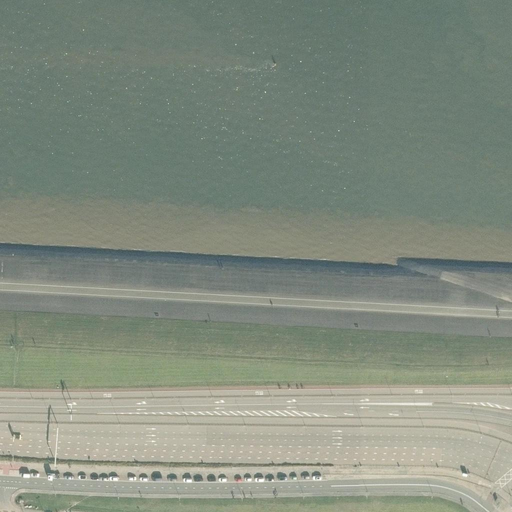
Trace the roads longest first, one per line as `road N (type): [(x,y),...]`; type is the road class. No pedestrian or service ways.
road 1 (primary): [(0,436),(443,447),(511,469)]
road 2 (unclassified): [(0,416),(452,423),(511,438)]
road 3 (tertiary): [(0,480),(437,484),(486,509)]
road 4 (primary): [(358,403),(0,405)]
road 5 (primary): [(511,419),(358,403)]
road 6 (primary): [(511,402),(358,403)]
